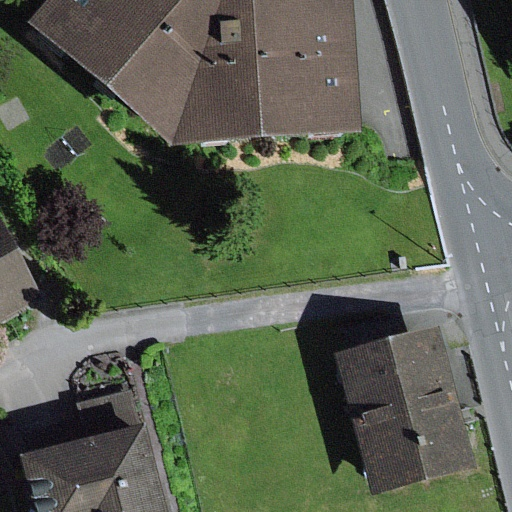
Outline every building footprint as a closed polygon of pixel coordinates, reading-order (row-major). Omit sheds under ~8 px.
[(49,0),(22,32),(160,157),(350,144),(340,0),(49,0)] [(0,326),(37,306),(0,237),(0,326)] [(438,337),(331,363),(367,504),(474,477),(438,337)] [(158,511),(140,434),(17,464),(28,511),(158,511)] [(0,456),(0,487),(13,481),(0,456)]
